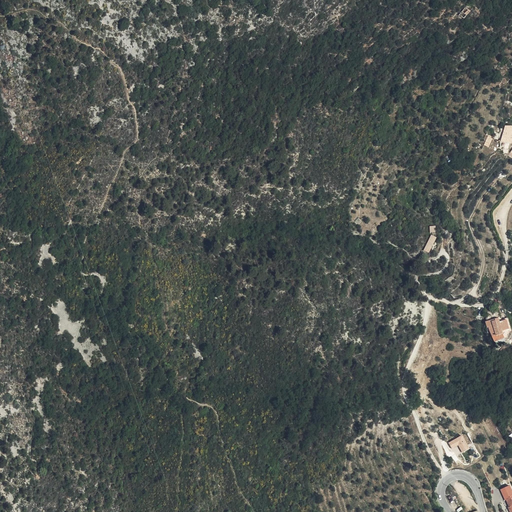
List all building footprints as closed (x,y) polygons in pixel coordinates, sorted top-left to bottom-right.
[(511,145),(511,142),(511,129),(506,127),(502,141),(506,143),(511,145)] [(382,230),(386,236),(390,233),(387,227),(382,230)] [(498,319),(487,323),(489,328),(494,341),(496,341),(504,338),(505,338),(503,331),(509,329),(507,322),(506,320),(499,322),(498,319)] [(504,338),(496,341),(498,347),(505,342),(504,338)] [(448,442),(452,449),(458,445),(462,453),(470,448),(462,434),(448,442)]
